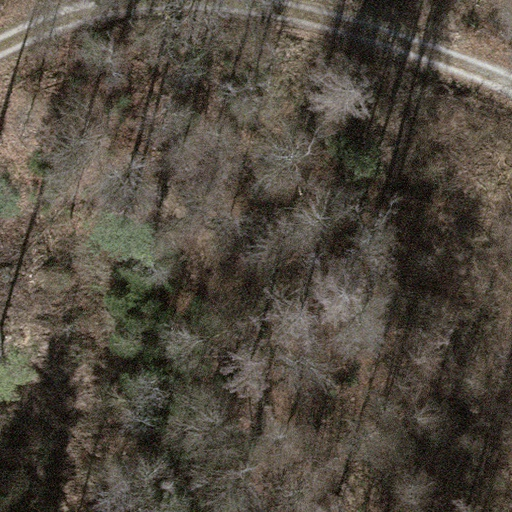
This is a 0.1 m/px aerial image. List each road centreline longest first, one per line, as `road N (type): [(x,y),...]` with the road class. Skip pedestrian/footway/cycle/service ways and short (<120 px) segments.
road 1 (track): [(225,0),(337,18),(511,80)]
road 2 (track): [(0,51),(65,19),(193,0)]
